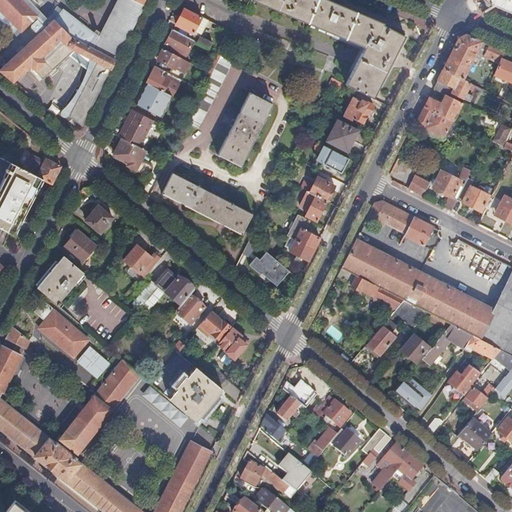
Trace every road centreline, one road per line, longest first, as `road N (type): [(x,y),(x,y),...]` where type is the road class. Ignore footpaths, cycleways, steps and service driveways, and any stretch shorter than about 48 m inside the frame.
road 1 (residential): [(500,511),(289,336)]
road 2 (residential): [(289,336),(82,159)]
road 3 (secondary): [(198,511),(289,336)]
road 4 (secondary): [(370,181),(453,13)]
road 5 (secondary): [(163,0),(82,159)]
road 6 (secondary): [(289,336),(370,181)]
road 7 (residential): [(370,181),(511,252)]
road 8 (secondary): [(82,159),(23,273)]
